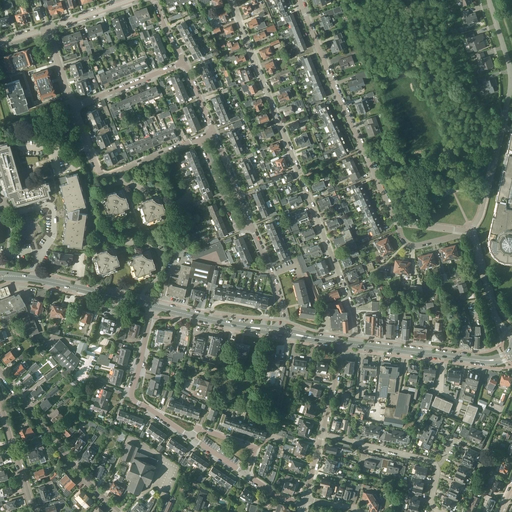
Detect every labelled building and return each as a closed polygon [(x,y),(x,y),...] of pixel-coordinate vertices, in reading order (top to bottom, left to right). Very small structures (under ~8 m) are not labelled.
[(57,13),(53,0),(52,0),(50,0),(48,1),(47,0),(42,0),(44,4),(43,4),(45,8),(48,7),(51,15),(57,13)] [(55,0),(54,0),(53,0),(57,13),(63,11),(61,2),(60,1),(57,2),(55,0)] [(222,3),(221,0),(212,0),(213,2),(211,3),(212,6),(214,6),(215,5),(216,8),(223,6),(222,3)] [(248,4),(242,7),(243,10),(243,11),(244,13),(245,13),(245,14),(251,11),(250,8),(253,7),(252,5),(258,2),(258,1),(257,0),(252,0),(251,1),(252,3),(249,5),(248,4)] [(284,1),(273,5),(274,7),(277,6),(279,10),(280,9),(281,13),(287,10),(286,7),(287,7),(286,6),(287,6),(286,3),(285,4),(284,1)] [(20,6),(22,13),(15,15),(17,22),(20,21),(21,24),(22,24),(23,24),(24,24),(25,23),(27,22),(26,17),(25,14),(29,13),(26,5),(20,6)] [(322,21),(320,22),(321,26),(323,25),(325,29),(329,28),(329,26),(334,24),(332,22),(335,21),(333,17),(331,18),(331,17),(338,14),(337,13),(342,11),(340,6),(324,12),(326,16),(325,17),(325,15),(320,17),(322,21)] [(33,9),(34,11),(33,11),(36,19),(42,17),(41,13),(42,13),(40,9),(39,7),(33,9)] [(150,19),(146,7),(140,9),(144,21),(150,19)] [(134,12),(135,15),(132,16),(135,23),(136,26),(139,25),(139,23),(144,21),(140,9),(134,12)] [(224,21),(223,19),(228,18),(227,16),(228,16),(227,13),(227,12),(227,11),(226,11),(226,10),(218,13),(220,17),(213,20),(216,27),(215,27),(215,29),(222,26),(220,22),(224,21)] [(478,22),(478,21),(475,13),(470,14),(468,10),(462,12),(464,18),(466,17),(468,24),(474,22),(474,24),(478,22)] [(5,13),(6,17),(3,17),(5,26),(11,24),(8,14),(8,13),(8,11),(5,12),(5,13)] [(289,22),(295,19),(294,17),(292,14),(288,15),(287,13),(282,14),(284,21),(282,22),(283,24),(286,23),(289,22)] [(117,18),(124,36),(130,34),(128,30),(127,31),(125,24),(126,24),(123,16),(117,18)] [(135,23),(132,16),(128,18),(131,25),(133,30),(136,28),(135,23)] [(252,21),(248,22),(249,23),(248,24),(249,26),(250,26),(250,27),(256,25),(258,29),(265,26),(264,22),(261,23),(259,17),(257,18),(251,20),(252,21)] [(117,18),(112,20),(118,38),(124,36),(117,18)] [(289,22),(291,27),(288,29),(297,25),(295,22),(296,22),(295,19),(289,22)] [(186,20),(186,21),(186,20),(184,21),(176,25),(179,31),(190,25),(189,23),(188,22),(187,22),(186,20)] [(100,24),(93,26),(96,36),(103,33),(100,24)] [(190,25),(179,31),(182,37),(193,30),(190,25)] [(223,28),(227,37),(231,36),(230,33),(234,31),(233,30),(234,30),(233,28),(232,28),(231,25),(223,28)] [(288,29),(289,32),(287,34),(288,36),(300,31),(299,29),(298,29),(297,25),(288,29)] [(96,36),(93,26),(86,28),(90,38),(96,36)] [(193,30),(182,37),(185,42),(193,38),(192,35),(198,32),(197,29),(196,29),(193,30)] [(80,31),(73,33),(76,41),(82,39),(80,31)] [(261,33),(254,36),(254,37),(254,38),(254,39),(255,40),(256,41),(266,37),(264,31),(260,32),(261,33)] [(300,31),(288,36),(288,38),(291,37),(293,40),(301,37),(300,34),(301,33),(300,31)] [(466,41),(467,40),(471,51),(485,46),(483,38),(484,38),(482,33),(474,36),(473,31),(464,35),(466,41)] [(334,43),(330,45),(333,53),(342,49),(340,43),(344,41),(340,32),(333,35),(335,40),(333,41),(334,43)] [(76,41),(73,33),(67,35),(70,46),(71,45),(72,46),(74,45),(74,44),(77,44),(76,41)] [(149,33),(140,36),(141,39),(146,38),(147,41),(150,39),(152,43),(160,40),(157,33),(150,36),(149,33)] [(67,35),(61,37),(64,48),(70,46),(70,47),(70,46),(67,35)] [(193,38),(185,42),(188,48),(196,43),(199,42),(196,36),(193,38)] [(301,37),(293,40),(294,43),(291,45),(292,45),(291,46),(292,47),(295,46),(297,45),(304,42),(303,40),(301,37)] [(90,49),(88,42),(87,39),(83,40),(88,55),(92,54),(90,49)] [(163,46),(160,40),(152,43),(154,49),(163,46)] [(229,47),(230,46),(233,52),(239,50),(239,47),(239,46),(240,45),(239,43),(238,43),(237,43),(237,42),(234,43),(233,41),(227,43),(229,47)] [(305,45),(304,42),(297,45),(298,48),(299,47),(301,51),(306,49),(305,45)] [(196,43),(188,48),(191,53),(199,49),(196,43)] [(165,52),(163,46),(154,49),(157,55),(165,52)] [(270,56),(269,54),(272,52),(269,46),(262,49),(259,50),(260,53),(260,54),(260,55),(261,56),(261,57),(262,56),(263,59),(270,56)] [(191,53),(195,59),(202,55),(201,53),(205,51),(204,48),(203,47),(199,49),(191,53)] [(53,87),(49,77),(50,77),(47,70),(48,70),(47,65),(36,69),(29,48),(22,51),(12,55),(11,54),(4,57),(12,82),(2,85),(12,115),(36,107),(34,102),(56,95),(53,87)] [(165,52),(157,55),(159,61),(167,58),(165,52)] [(482,66),(483,66),(485,70),(493,67),(490,56),(484,58),(483,52),(476,54),(480,66),(482,65),(482,66)] [(238,63),(245,60),(245,59),(244,57),(243,54),(238,56),(235,57),(234,55),(224,59),(225,62),(232,59),(233,61),(236,60),(238,63)] [(146,55),(137,59),(141,68),(147,66),(146,63),(149,62),(146,55)] [(304,59),(305,62),(302,63),(303,65),(312,62),(311,60),(309,56),(304,59)] [(351,56),(338,60),(342,69),(349,66),(348,65),(354,63),(351,56)] [(141,68),(137,59),(132,61),(136,71),(141,68)] [(198,68),(201,74),(209,70),(212,69),(211,69),(211,68),(211,67),(210,65),(209,65),(209,64),(208,64),(209,64),(207,60),(200,63),(201,67),(198,68)] [(136,71),(132,61),(126,63),(130,73),(136,71)] [(267,71),(268,71),(269,73),(275,71),(274,68),(275,68),(274,65),(275,64),(273,61),(265,65),(266,68),(265,68),(266,70),(267,70),(267,71)] [(72,71),(81,68),(80,62),(70,65),(72,71)] [(312,62),(303,65),(304,69),(298,72),(299,74),(302,72),(314,68),(314,66),(313,66),(312,63),(312,62)] [(126,63),(121,65),(125,75),(130,73),(126,63)] [(121,65),(115,68),(119,77),(125,75),(121,65)] [(81,68),(72,71),(74,77),(80,75),(81,78),(89,75),(88,72),(86,73),(85,70),(82,71),(81,68)] [(119,77),(115,68),(109,70),(113,80),(119,77)] [(241,76),(250,73),(250,72),(250,70),(249,70),(248,68),(242,70),(241,68),(237,70),(238,72),(240,77),(241,76)] [(314,68),(302,72),(303,74),(306,73),(308,77),(316,74),(315,71),(316,71),(314,68)] [(275,77),(271,79),(271,81),(272,82),(271,83),(272,84),(273,85),(281,82),(284,81),(282,77),(291,74),(289,69),(283,71),(282,72),(274,75),(275,77)] [(109,70),(104,72),(108,82),(113,80),(109,70)] [(203,80),(211,76),(209,70),(201,74),(203,80)] [(104,72),(104,71),(95,75),(98,82),(101,81),(102,84),(108,82),(104,72)] [(358,78),(348,82),(351,90),(355,89),(355,91),(362,88),(360,85),(364,83),(362,79),(367,77),(365,71),(357,74),(358,78)] [(250,73),(241,76),(241,77),(240,77),(241,79),(242,79),(243,81),(241,82),(238,83),(238,84),(238,86),(241,85),(242,85),(246,83),(245,81),(252,78),(251,76),(252,75),(251,74),(250,73)] [(181,80),(178,74),(167,79),(168,81),(171,80),(172,84),(181,80)] [(316,74),(308,77),(309,81),(304,83),(304,85),(307,84),(319,79),(318,77),(316,74)] [(89,75),(81,78),(82,81),(76,83),(78,89),(87,86),(86,80),(90,79),(89,75)] [(214,82),(213,79),(216,78),(214,75),(211,76),(203,80),(206,86),(214,82)] [(481,86),(484,85),(487,94),(494,92),(492,87),(493,87),(493,86),(497,85),(495,80),(490,81),(490,80),(486,81),(485,77),(479,79),(481,86)] [(319,79),(307,84),(308,86),(311,85),(314,84),(315,87),(321,85),(320,82),(319,79)] [(183,86),(181,80),(172,84),(175,90),(183,86)] [(208,91),(216,88),(217,89),(220,88),(217,81),(214,82),(206,86),(208,91)] [(246,84),(241,86),(244,92),(247,91),(249,95),(252,94),(252,93),(258,91),(254,83),(249,85),(248,83),(247,84),(246,84)] [(90,85),(87,86),(78,89),(80,95),(89,92),(92,91),(90,85)] [(315,87),(317,90),(313,92),(313,93),(311,94),(312,96),(324,91),(323,89),(322,89),(321,85),(315,87)] [(154,87),(150,89),(154,98),(162,95),(159,88),(157,89),(156,86),(155,87),(154,87)] [(183,86),(175,90),(178,96),(186,92),(183,86)] [(280,102),(280,103),(289,99),(292,98),(289,90),(290,90),(289,86),(283,89),(280,90),(279,91),(280,95),(277,96),(279,99),(278,100),(279,102),(280,102)] [(144,91),(148,101),(154,98),(150,89),(144,91)] [(139,93),(141,100),(142,100),(143,103),(148,101),(144,91),(139,93)] [(321,102),(320,99),(326,97),(324,94),(325,94),(324,91),(312,96),(313,98),(312,98),(313,102),(311,102),(313,106),(321,102)] [(188,98),(186,92),(178,96),(180,102),(188,98)] [(136,102),(142,100),(141,100),(139,93),(138,93),(133,96),(136,102)] [(214,105),(222,101),(219,95),(211,98),(214,105)] [(130,105),(136,102),(133,96),(128,98),(130,105)] [(125,107),(126,110),(132,107),(130,105),(128,98),(122,100),(125,107)] [(362,101),(355,104),(359,114),(371,109),(367,98),(361,100),(362,101)] [(247,101),(244,102),(245,106),(249,105),(251,104),(252,106),(253,105),(254,108),(255,107),(255,108),(256,108),(257,111),(261,109),(260,106),(263,105),(263,104),(263,103),(262,102),(262,101),(260,99),(255,101),(255,100),(252,101),(252,99),(247,101)] [(300,100),(294,102),(295,104),(296,107),(300,106),(301,109),(305,107),(301,99),(300,100)] [(119,109),(125,107),(122,100),(117,102),(119,109)] [(224,107),(227,106),(226,103),(227,103),(225,100),(222,101),(214,105),(216,110),(224,107)] [(119,109),(117,102),(112,104),(111,104),(112,107),(109,109),(113,118),(116,117),(115,115),(121,112),(119,109)] [(185,114),(193,110),(191,104),(182,107),(185,114)] [(320,115),(330,111),(329,108),(328,108),(327,105),(323,107),(322,104),(316,107),(320,115)] [(283,109),(282,109),(283,112),(283,113),(283,114),(284,115),(285,115),(295,111),(294,108),(293,105),(283,109)] [(224,107),(216,110),(218,116),(223,114),(227,113),(224,107)] [(89,119),(98,115),(96,109),(87,113),(89,119)] [(185,114),(178,116),(179,119),(180,119),(186,116),(187,119),(196,116),(193,110),(185,114)] [(320,115),(318,116),(319,118),(322,117),(324,120),(332,116),(331,113),(330,111),(320,115)] [(227,113),(223,114),(218,116),(221,122),(229,119),(227,113)] [(239,114),(238,115),(232,118),(234,121),(244,117),(243,113),(239,114)] [(252,120),(255,119),(255,118),(256,118),(257,119),(259,118),(261,123),(269,119),(266,113),(261,115),(258,116),(257,114),(254,116),(254,115),(251,116),(252,120)] [(101,121),(98,115),(89,119),(91,125),(101,121)] [(297,121),(294,122),(294,123),(289,125),(291,131),(300,128),(299,125),(298,123),(308,119),(307,115),(304,116),(298,118),(299,120),(297,121)] [(187,119),(187,120),(185,121),(187,126),(190,125),(198,122),(196,116),(187,119)] [(332,116),(324,120),(325,124),(320,126),(321,128),(325,127),(326,126),(329,125),(335,122),(334,120),(332,116)] [(371,124),(365,126),(369,136),(377,133),(376,129),(378,129),(377,128),(379,128),(375,116),(369,118),(371,124)] [(101,121),(91,125),(94,130),(100,128),(101,131),(108,128),(107,124),(106,125),(103,120),(101,121)] [(232,124),(234,128),(227,131),(229,137),(237,134),(235,131),(239,130),(238,127),(243,125),(241,120),(232,124)] [(201,128),(198,122),(190,125),(192,132),(201,128)] [(336,124),(335,122),(329,125),(326,126),(328,129),(331,128),(332,130),(337,128),(336,124)] [(166,129),(170,139),(175,137),(176,137),(175,133),(178,132),(174,123),(171,125),(172,127),(166,129)] [(108,128),(101,131),(102,134),(96,136),(99,142),(108,138),(106,135),(109,134),(108,132),(110,131),(108,128)] [(261,135),(262,135),(263,138),(266,137),(267,138),(271,136),(270,135),(274,134),(272,128),(263,131),(262,129),(253,133),(254,136),(261,134),(261,135)] [(330,132),(332,137),(335,136),(340,133),(339,131),(337,128),(332,130),(329,132),(330,132)] [(170,139),(166,129),(164,130),(165,133),(162,134),(165,141),(170,139)] [(489,244),(488,244),(489,244),(490,250),(490,251),(491,251),(494,256),(493,256),(494,256),(499,260),(499,261),(499,260),(505,262),(505,263),(506,263),(511,263),(511,132),(511,133),(509,143),(509,144),(507,154),(505,165),(507,165),(506,170),(504,169),(503,169),(503,170),(504,170),(502,180),(501,180),(499,190),(499,191),(497,201),(496,201),(497,201),(495,212),(496,212),(496,216),(494,216),(493,216),(494,217),(491,227),(489,237),(489,238),(489,244)] [(159,143),(156,136),(155,133),(153,134),(154,137),(151,138),(154,146),(159,143)] [(239,133),(237,134),(229,137),(232,143),(239,140),(241,139),(239,133)] [(330,141),(332,139),(334,143),(343,139),(341,136),(342,136),(340,133),(335,136),(332,137),(329,139),(330,141)] [(165,141),(162,134),(158,136),(158,135),(156,136),(159,143),(165,141)] [(148,148),(154,146),(151,138),(150,136),(144,138),(148,148)] [(302,136),(295,139),(297,145),(304,142),(303,139),(305,138),(304,136),(302,137),(302,136)] [(108,138),(99,142),(101,148),(107,145),(109,148),(116,145),(114,142),(113,143),(112,140),(109,141),(108,138)] [(148,148),(144,138),(139,140),(142,150),(147,148),(148,148)] [(343,139),(334,143),(336,147),(331,149),(332,151),(334,150),(346,145),(345,142),(344,142),(343,139)] [(142,150),(139,140),(133,143),(137,152),(142,150)] [(239,140),(232,143),(234,148),(241,145),(239,140)] [(127,142),(123,144),(127,152),(130,151),(132,155),(137,153),(133,143),(128,145),(127,142)] [(7,192),(8,195),(8,196),(9,198),(9,199),(10,199),(11,198),(12,198),(14,206),(18,205),(18,206),(29,203),(28,202),(50,196),(48,190),(50,189),(48,182),(46,183),(45,181),(22,187),(10,144),(7,145),(7,143),(0,144),(0,143),(0,167),(3,177),(7,192)] [(272,144),(269,146),(273,155),(281,152),(280,149),(278,143),(273,145),(272,144)] [(244,144),(241,145),(234,148),(236,154),(243,151),(242,148),(245,147),(244,144)] [(116,145),(109,148),(110,151),(103,154),(106,160),(115,156),(114,153),(117,152),(115,149),(117,148),(116,145)] [(346,145),(334,150),(337,156),(338,159),(345,156),(345,155),(347,154),(346,152),(348,151),(347,147),(346,145)] [(308,149),(308,151),(302,154),(303,156),(302,157),(303,161),(311,158),(310,153),(314,152),(313,147),(308,149)] [(188,158),(196,155),(193,149),(186,152),(188,158)] [(180,161),(179,161),(181,164),(189,161),(190,164),(198,161),(196,155),(188,158),(185,159),(182,160),(180,161)] [(115,156),(106,160),(108,165),(117,162),(115,156)] [(273,164),(276,163),(277,166),(278,165),(285,163),(283,157),(272,162),(273,164)] [(346,169),(355,165),(354,162),(352,159),(349,160),(348,157),(340,161),(341,164),(344,163),(345,167),(346,169)] [(242,168),(252,164),(249,158),(247,159),(240,162),(242,168)] [(190,164),(182,167),(183,170),(191,166),(193,170),(201,167),(198,161),(190,164)] [(280,173),(281,172),(280,170),(287,168),(285,163),(278,165),(277,166),(274,167),(276,172),(274,173),(275,175),(280,173)] [(254,169),(252,164),(242,168),(244,173),(254,169)] [(346,169),(344,170),(345,172),(347,171),(349,174),(346,176),(358,171),(358,170),(357,170),(356,167),(355,165),(346,169)] [(203,173),(201,167),(193,170),(195,176),(203,173)] [(256,175),(254,169),(244,173),(246,179),(254,176),(256,175)] [(359,173),(358,171),(346,176),(347,178),(350,177),(353,183),(359,181),(357,178),(360,176),(359,173)] [(66,176),(58,178),(60,185),(59,185),(61,190),(62,190),(64,195),(62,195),(64,202),(66,202),(67,207),(66,207),(67,211),(66,211),(65,217),(66,217),(65,221),(67,221),(66,226),(65,226),(64,233),(65,234),(64,239),(63,238),(62,242),(68,243),(67,246),(73,247),(73,246),(82,247),(83,241),(82,241),(82,239),(84,239),(84,235),(83,235),(84,230),(85,230),(86,223),(85,222),(85,217),(87,218),(87,214),(88,210),(86,206),(87,206),(87,205),(85,206),(85,203),(86,203),(84,196),(83,196),(81,191),(82,191),(80,183),(79,184),(78,179),(79,178),(77,173),(73,174),(72,175),(69,175),(69,174),(65,175),(66,176)] [(203,173),(195,176),(197,182),(205,178),(203,173)] [(280,173),(275,175),(271,177),(273,181),(277,180),(277,181),(284,178),(286,182),(293,180),(290,174),(288,175),(288,173),(281,176),(280,173)] [(255,179),(254,176),(246,179),(249,184),(256,182),(257,185),(264,182),(262,179),(259,180),(258,178),(255,179)] [(205,178),(197,182),(200,187),(208,184),(205,178)] [(317,191),(326,187),(324,181),(319,182),(316,183),(316,184),(312,185),(312,186),(311,186),(313,189),(314,190),(316,189),(317,191)] [(355,195),(364,191),(363,188),(364,188),(362,185),(361,185),(359,186),(357,183),(351,186),(352,189),(355,195)] [(210,190),(208,184),(200,187),(202,193),(210,190)] [(287,186),(288,188),(290,193),(297,190),(295,185),(293,186),(292,184),(287,186)] [(202,193),(204,199),(205,199),(212,196),(210,190),(202,193)] [(255,200),(262,197),(259,191),(252,193),(255,200)] [(355,195),(356,198),(354,199),(355,201),(357,201),(367,197),(366,194),(365,191),(364,191),(355,195)] [(120,196),(120,195),(121,194),(121,193),(118,194),(118,193),(117,194),(116,192),(106,195),(108,200),(105,201),(106,202),(105,203),(104,204),(105,208),(104,208),(106,215),(111,214),(112,218),(119,216),(119,215),(123,214),(123,213),(123,211),(125,211),(124,208),(129,207),(126,197),(124,197),(124,196),(123,196),(122,196),(121,196),(120,196)] [(320,205),(338,198),(336,193),(333,194),(333,195),(329,197),(328,197),(318,201),(320,205)] [(297,197),(297,196),(288,199),(287,197),(280,199),(281,205),(289,202),(290,205),(294,203),(295,206),(298,204),(298,202),(301,201),(301,200),(302,199),(301,197),(300,197),(300,196),(297,197)] [(262,197),(255,200),(257,206),(264,202),(262,197)] [(357,201),(358,204),(355,206),(356,208),(359,206),(359,207),(369,202),(368,200),(369,199),(368,197),(367,197),(357,201)] [(157,202),(156,202),(157,200),(157,199),(155,200),(154,200),(153,200),(153,198),(143,201),(144,206),(142,207),(142,208),(141,210),(140,210),(142,214),(141,214),(143,221),(147,220),(149,224),(156,222),(155,221),(160,220),(159,219),(160,217),(161,217),(160,214),(165,213),(162,203),(160,204),(160,203),(159,203),(158,202),(157,202)] [(338,198),(320,205),(321,209),(336,204),(337,207),(335,208),(336,211),(342,209),(338,198)] [(260,211),(268,208),(266,202),(264,202),(257,206),(260,211)] [(369,202),(359,207),(361,210),(358,212),(359,214),(372,208),(371,205),(372,205),(370,202),(370,203),(369,202)] [(210,212),(218,209),(215,203),(207,206),(210,212)] [(262,217),(265,216),(266,219),(277,214),(276,211),(271,213),(269,208),(268,208),(260,211),(262,217)] [(372,208),(359,214),(360,216),(363,214),(365,218),(362,219),(375,214),(374,213),(375,213),(374,210),(373,210),(372,208)] [(220,215),(218,209),(210,212),(212,218),(220,215)] [(296,215),(292,216),(291,213),(286,214),(289,223),(307,215),(306,211),(296,215)] [(339,217),(326,221),(328,225),(340,221),(343,220),(346,219),(344,214),(340,216),(339,217)] [(376,216),(375,214),(362,219),(363,221),(369,218),(371,222),(377,219),(378,218),(377,216),(376,216)] [(223,221),(220,215),(212,218),(215,224),(223,221)] [(307,215),(289,223),(292,231),(298,229),(297,224),(299,223),(309,219),(307,215)] [(268,220),(269,223),(265,224),(267,231),(278,226),(275,220),(279,219),(278,216),(268,220)] [(377,219),(371,222),(373,228),(380,225),(380,224),(379,221),(378,222),(377,219)] [(223,221),(215,224),(217,231),(225,227),(223,221)] [(340,221),(328,225),(329,230),(333,228),(333,230),(337,229),(336,227),(339,226),(339,225),(341,224),(340,221)] [(343,228),(344,230),(346,235),(333,240),(335,244),(345,240),(344,239),(353,236),(349,225),(343,228)] [(371,231),(373,235),(383,231),(382,230),(383,230),(382,227),(381,227),(380,225),(373,228),(370,229),(371,231)] [(278,226),(267,231),(270,236),(277,233),(280,232),(278,226)] [(228,233),(225,227),(217,231),(220,236),(228,233)] [(301,236),(302,237),(314,232),(312,228),(300,232),(300,233),(301,236)] [(277,233),(270,236),(272,242),(282,238),(280,232),(277,233)] [(302,237),(301,236),(302,239),(302,240),(302,241),(305,240),(315,236),(314,232),(302,237)] [(355,241),(353,236),(344,239),(345,240),(335,244),(336,248),(349,243),(348,242),(350,241),(351,243),(355,241)] [(244,242),(242,237),(234,240),(236,246),(244,242)] [(302,246),(304,245),(303,242),(300,243),(298,237),(295,238),(299,247),(302,246)] [(282,238),(272,242),(274,248),(284,243),(282,238)] [(390,244),(387,238),(375,244),(376,247),(378,246),(380,249),(390,244)] [(219,241),(209,246),(211,252),(216,250),(222,247),(219,241)] [(247,248),(244,242),(236,246),(234,246),(237,252),(239,251),(247,248)] [(287,249),(284,243),(274,248),(277,253),(286,250),(287,249)] [(306,249),(307,250),(308,253),(304,254),(305,255),(308,254),(307,254),(320,248),(319,244),(306,249)] [(390,244),(380,249),(381,252),(379,253),(382,259),(388,256),(387,253),(392,251),(390,244)] [(459,251),(456,252),(454,246),(448,247),(450,258),(454,257),(454,259),(461,257),(459,251)] [(352,258),(359,255),(358,253),(360,252),(358,247),(354,249),(355,251),(348,253),(349,256),(341,260),(344,267),(352,264),(354,263),(352,258)] [(448,247),(441,249),(443,257),(441,258),(442,262),(447,261),(447,259),(450,258),(448,247)] [(249,254),(247,248),(239,251),(241,257),(249,254)] [(308,254),(305,255),(306,257),(309,256),(309,257),(311,256),(312,257),(318,254),(318,255),(323,254),(320,248),(307,254),(308,254)] [(111,253),(110,253),(111,251),(111,250),(108,251),(107,251),(106,249),(97,252),(98,257),(96,258),(96,259),(95,261),(94,261),(95,265),(95,266),(97,273),(101,271),(102,275),(109,273),(109,272),(113,271),(113,270),(114,268),(115,268),(114,266),(119,264),(116,254),(114,255),(114,254),(113,254),(112,254),(112,253),(111,253)] [(286,250),(277,253),(279,259),(282,258),(283,262),(290,259),(288,256),(289,255),(286,250)] [(53,256),(52,256),(51,262),(65,264),(65,266),(70,267),(71,259),(72,259),(73,254),(62,253),(62,252),(58,252),(53,252),(53,256)] [(147,257),(146,256),(147,255),(147,254),(144,255),(144,254),(143,255),(142,253),(132,256),(134,261),(131,262),(132,263),(131,264),(130,265),(131,269),(130,269),(133,276),(137,275),(138,279),(145,277),(145,276),(149,275),(149,274),(150,272),(151,272),(150,269),(155,267),(152,258),(150,258),(150,257),(149,257),(148,257),(147,257)] [(249,254),(241,257),(245,266),(244,266),(249,267),(249,264),(248,261),(251,260),(249,254)] [(432,254),(425,255),(428,266),(431,265),(432,267),(437,266),(436,261),(434,262),(432,254)] [(425,255),(418,257),(420,263),(417,264),(418,271),(425,269),(424,267),(428,266),(425,255)] [(314,265),(306,267),(307,268),(308,271),(309,273),(316,270),(327,265),(325,260),(316,263),(316,262),(314,264),(314,265)] [(402,261),(395,260),(394,267),(391,266),(390,273),(397,274),(397,272),(401,272),(402,261)] [(211,282),(214,270),(215,266),(192,261),(191,267),(181,264),(178,278),(170,276),(166,295),(183,299),(188,277),(201,280),(211,282)] [(402,261),(401,272),(404,273),(404,275),(411,276),(412,269),(408,269),(409,263),(402,261)] [(368,271),(374,269),(372,262),(365,264),(368,271)] [(354,267),(355,269),(346,273),(349,280),(350,282),(351,282),(353,281),(353,280),(353,278),(358,276),(357,273),(363,271),(363,269),(366,268),(364,263),(354,267)] [(316,270),(309,273),(309,275),(312,274),(317,272),(318,276),(321,275),(320,274),(321,274),(326,272),(326,273),(329,272),(329,271),(327,265),(316,270)] [(462,276),(460,269),(453,270),(455,278),(462,276)] [(220,299),(222,289),(217,288),(218,285),(215,284),(218,270),(214,270),(211,282),(211,283),(210,290),(214,291),(213,298),(216,298),(216,299),(219,300),(219,299),(220,299)] [(386,278),(387,272),(380,271),(379,277),(379,279),(383,279),(383,278),(386,278)] [(303,279),(293,282),(298,304),(300,303),(307,302),(308,301),(303,279)] [(321,279),(313,282),(314,285),(318,283),(319,288),(323,286),(324,289),(334,285),(332,279),(322,283),(321,279)] [(464,281),(457,282),(458,285),(461,297),(459,297),(460,300),(465,299),(465,296),(464,296),(463,291),(467,290),(466,289),(467,289),(466,286),(465,286),(464,283),(464,281)] [(357,290),(367,286),(366,284),(364,285),(363,282),(351,286),(353,290),(356,289),(357,290)] [(222,289),(220,299),(224,300),(225,298),(227,299),(229,289),(230,285),(230,284),(227,284),(226,285),(223,284),(222,289)] [(7,285),(0,287),(0,296),(10,293),(7,285)] [(229,289),(227,299),(230,299),(230,300),(232,301),(233,300),(235,290),(232,289),(233,286),(230,285),(229,289)] [(236,286),(235,290),(233,300),(234,300),(234,301),(237,301),(240,301),(242,291),(243,288),(236,286)] [(425,295),(429,294),(427,286),(422,287),(418,286),(417,293),(423,294),(425,294),(425,295)] [(198,290),(196,299),(199,299),(198,300),(202,301),(202,300),(204,292),(201,291),(198,290)] [(249,290),(248,293),(246,302),(247,303),(247,304),(250,304),(250,303),(253,304),(255,294),(255,291),(249,290)] [(328,293),(325,295),(328,301),(330,300),(331,300),(339,297),(337,290),(328,293)] [(248,293),(242,291),(240,301),(243,302),(243,303),(245,303),(246,302),(248,293)] [(371,296),(370,292),(356,298),(357,302),(359,303),(362,302),(362,303),(367,301),(366,298),(371,296)] [(1,298),(2,299),(0,299),(0,315),(3,314),(4,318),(10,316),(11,320),(19,317),(26,338),(28,337),(35,341),(33,335),(39,332),(34,320),(31,321),(25,304),(19,293),(18,293),(10,296),(9,295),(1,298)] [(257,294),(255,294),(253,304),(255,304),(255,306),(259,307),(261,297),(257,296),(257,294)] [(268,298),(261,297),(259,307),(260,307),(260,308),(262,308),(263,307),(266,308),(268,298)] [(31,311),(39,313),(40,311),(42,312),(43,307),(41,307),(42,302),(38,301),(38,300),(34,299),(31,311)] [(390,304),(384,304),(384,309),(384,310),(387,310),(388,314),(390,314),(389,319),(388,319),(388,321),(386,321),(385,336),(385,338),(395,338),(395,337),(396,324),(398,324),(398,314),(395,314),(394,308),(394,304),(394,300),(389,301),(390,304)] [(331,327),(331,330),(340,330),(340,331),(343,331),(344,332),(346,332),(347,331),(347,328),(350,328),(349,315),(346,315),(346,312),(344,312),(342,304),(342,303),(341,303),(341,302),(331,306),(332,309),(330,309),(330,310),(331,327)] [(50,317),(56,318),(57,317),(59,307),(57,306),(57,305),(56,304),(54,303),(53,304),(53,305),(50,305),(49,309),(52,309),(50,317)] [(418,336),(417,340),(425,341),(426,328),(422,328),(423,320),(428,321),(427,314),(425,305),(421,306),(421,308),(421,312),(425,313),(425,314),(421,314),(420,318),(421,318),(420,324),(420,328),(419,337),(418,336)] [(315,308),(300,306),(299,316),(314,318),(315,308)] [(66,308),(59,307),(57,317),(59,318),(60,316),(64,317),(65,313),(67,313),(68,309),(66,309),(66,308)] [(80,321),(79,324),(80,325),(83,326),(84,325),(85,322),(89,323),(92,313),(82,311),(80,321)] [(365,314),(365,316),(364,324),(364,327),(364,332),(365,333),(366,334),(371,334),(372,316),(372,315),(372,314),(369,314),(365,314)] [(99,324),(98,329),(105,330),(105,333),(107,333),(112,335),(114,325),(115,326),(116,319),(104,316),(104,317),(102,317),(100,325),(99,324)] [(401,338),(402,339),(409,339),(409,329),(409,321),(410,321),(411,316),(405,316),(405,320),(402,320),(402,321),(401,321),(401,324),(402,325),(402,328),(401,328),(401,338)] [(442,333),(438,332),(438,330),(441,330),(442,323),(436,322),(435,329),(433,329),(432,340),(442,341),(442,340),(443,337),(442,337),(441,337),(442,333)] [(139,325),(131,323),(128,334),(136,336),(138,336),(139,329),(138,329),(139,325)] [(162,342),(164,331),(157,329),(154,341),(158,342),(159,341),(162,342)] [(165,329),(164,331),(162,342),(170,343),(172,331),(165,329)] [(208,352),(213,354),(218,355),(222,338),(211,336),(208,335),(207,341),(210,342),(209,348),(208,348),(208,352)] [(192,347),(187,346),(185,357),(200,360),(205,338),(194,336),(192,347)] [(60,339),(48,351),(65,369),(70,375),(79,360),(60,339)] [(79,343),(76,352),(83,354),(87,343),(84,342),(80,340),(80,341),(79,343)] [(248,347),(234,345),(232,356),(242,357),(241,363),(245,364),(246,357),(247,357),(248,347)] [(116,354),(128,357),(129,357),(130,354),(129,353),(130,350),(121,348),(119,355),(116,354)] [(15,357),(13,354),(15,353),(12,350),(11,351),(10,351),(2,357),(7,363),(8,365),(11,362),(10,361),(15,357)] [(128,357),(116,354),(116,357),(118,358),(117,362),(116,362),(126,364),(126,363),(128,361),(127,360),(127,359),(128,357)] [(265,361),(264,370),(270,371),(271,368),(271,367),(271,365),(274,365),(282,367),(283,361),(281,360),(279,360),(279,358),(280,356),(275,355),(275,356),(274,358),(266,356),(266,358),(265,358),(265,361)] [(154,357),(153,360),(152,360),(151,363),(152,363),(152,364),(161,366),(162,359),(154,357)] [(285,374),(285,376),(289,377),(291,377),(292,372),(297,373),(298,369),(304,371),(305,365),(306,366),(307,361),(297,360),(297,358),(293,357),(291,368),(290,368),(290,371),(286,370),(285,374)] [(229,367),(231,362),(226,361),(226,359),(221,358),(220,365),(229,367)] [(367,364),(368,360),(363,359),(362,374),(363,375),(362,380),(370,381),(371,371),(367,370),(367,364)] [(23,362),(21,363),(12,369),(17,375),(18,376),(19,376),(21,375),(21,373),(21,372),(29,366),(25,360),(23,362)] [(29,372),(38,365),(40,363),(38,361),(36,363),(36,362),(28,369),(30,371),(29,372)] [(347,361),(344,377),(352,379),(354,362),(347,361)] [(317,362),(315,372),(326,374),(327,363),(317,362)] [(161,366),(152,364),(150,371),(159,373),(161,366)] [(377,365),(367,364),(367,370),(371,371),(370,381),(370,376),(375,376),(375,377),(376,377),(377,365)] [(389,378),(391,365),(381,364),(380,377),(381,377),(381,378),(382,378),(382,383),(381,383),(379,397),(386,398),(387,392),(387,393),(389,378)] [(29,372),(31,374),(23,380),(25,382),(24,383),(26,386),(27,385),(27,386),(37,378),(33,373),(40,368),(38,365),(29,372)] [(391,365),(389,378),(387,393),(394,393),(396,379),(395,379),(395,378),(396,378),(396,376),(398,376),(398,374),(399,374),(399,372),(399,368),(398,367),(397,367),(397,365),(391,365)] [(415,376),(417,376),(418,372),(419,372),(419,366),(416,366),(413,365),(409,365),(408,372),(411,373),(410,373),(413,374),(416,375),(415,376)] [(58,370),(56,367),(44,376),(47,380),(58,370)] [(432,367),(430,367),(430,368),(425,367),(424,376),(423,380),(427,380),(426,382),(425,386),(428,387),(429,383),(428,383),(429,376),(430,376),(431,367),(432,367)] [(432,367),(431,367),(430,376),(429,376),(428,383),(429,383),(428,387),(432,387),(433,385),(433,383),(434,383),(434,380),(435,377),(436,368),(432,368),(432,367)] [(113,368),(112,375),(121,377),(122,377),(123,374),(122,373),(123,370),(113,368)] [(449,370),(448,380),(454,381),(454,384),(459,385),(459,382),(460,382),(461,372),(456,371),(454,370),(454,371),(449,370)] [(460,391),(458,399),(473,403),(475,395),(474,394),(476,390),(477,385),(478,383),(480,375),(478,375),(478,374),(476,374),(473,373),(471,372),(471,373),(469,372),(467,380),(466,382),(463,381),(460,391)] [(413,374),(410,373),(409,381),(413,382),(412,385),(416,386),(417,376),(415,376),(416,375),(413,374)] [(511,376),(511,375),(502,373),(499,384),(503,386),(503,387),(506,388),(506,386),(510,387),(511,376)] [(121,377),(112,375),(109,374),(108,378),(111,378),(110,382),(119,384),(121,377)] [(88,377),(86,379),(103,387),(105,383),(99,381),(88,377)] [(497,380),(497,379),(495,378),(495,379),(492,377),(488,384),(489,384),(487,388),(489,389),(493,391),(495,387),(494,386),(497,380)] [(202,388),(204,381),(201,380),(201,379),(198,378),(196,378),(195,379),(195,380),(194,380),(193,383),(197,384),(198,384),(200,384),(199,387),(202,388)] [(160,381),(151,379),(150,382),(149,382),(148,385),(149,385),(149,386),(158,388),(160,381)] [(204,381),(202,388),(203,389),(202,394),(203,394),(202,397),(210,399),(210,396),(209,395),(212,383),(204,381)] [(40,385),(40,384),(37,387),(36,387),(34,389),(34,390),(31,392),(36,399),(45,391),(45,390),(47,389),(42,383),(40,385)] [(58,388),(56,386),(56,385),(47,393),(51,397),(60,390),(58,388)] [(158,388),(149,386),(147,393),(158,396),(160,389),(158,388)] [(319,396),(321,390),(320,389),(320,387),(316,386),(315,388),(310,387),(308,396),(311,397),(318,399),(319,396)] [(103,389),(98,402),(98,403),(106,405),(111,392),(103,389)] [(348,405),(347,405),(349,397),(350,394),(343,392),(342,397),(343,397),(341,404),(344,405),(344,407),(346,407),(347,407),(348,405)] [(374,401),(375,393),(365,392),(364,400),(374,401)] [(429,406),(430,402),(430,400),(432,394),(425,392),(421,407),(428,409),(429,407),(429,406)] [(403,394),(399,409),(401,409),(401,412),(400,417),(405,418),(406,419),(409,405),(412,406),(414,394),(408,393),(408,394),(403,393),(403,394)] [(41,401),(42,402),(40,404),(45,409),(52,404),(49,400),(51,399),(50,396),(47,398),(45,400),(44,399),(41,401)] [(65,404),(71,399),(68,396),(62,401),(62,400),(57,404),(59,407),(64,403),(65,404)] [(438,407),(442,398),(440,397),(436,396),(433,402),(431,401),(429,406),(431,407),(432,405),(438,407)] [(447,400),(445,399),(442,398),(438,407),(442,409),(443,409),(447,400)] [(480,399),(477,405),(485,408),(487,402),(480,399)] [(176,402),(169,400),(167,407),(173,410),(176,402)] [(453,403),(447,400),(443,409),(449,412),(448,415),(451,416),(453,410),(450,409),(453,403)] [(95,401),(93,405),(91,404),(87,413),(90,414),(92,409),(99,411),(99,414),(104,416),(105,413),(108,406),(106,405),(98,403),(95,401)] [(182,404),(176,402),(173,410),(179,412),(182,404)] [(200,411),(193,408),(191,416),(197,418),(200,411),(202,412),(205,404),(202,403),(200,411)] [(307,404),(305,403),(302,414),(313,417),(315,410),(311,409),(312,405),(307,404)] [(182,404),(179,412),(185,414),(188,406),(182,404)] [(359,410),(360,407),(358,406),(358,405),(357,405),(352,404),(350,413),(359,415),(360,413),(360,411),(359,410)] [(476,412),(477,411),(478,407),(469,404),(468,406),(467,409),(476,412)] [(188,406),(185,414),(191,416),(193,408),(188,406)] [(399,409),(396,408),(386,406),(384,416),(385,416),(383,424),(403,428),(404,420),(405,418),(400,417),(401,412),(401,409),(399,409)] [(367,408),(360,407),(359,410),(360,411),(360,413),(362,413),(361,421),(364,422),(364,420),(365,416),(366,411),(367,412),(368,409),(366,409),(367,408)] [(58,408),(57,410),(56,408),(48,415),(49,416),(48,416),(50,418),(50,417),(53,421),(58,417),(59,419),(62,416),(59,412),(61,411),(58,408)] [(214,420),(217,410),(210,408),(207,417),(208,418),(208,419),(210,419),(211,419),(214,420)] [(467,409),(466,411),(465,414),(474,417),(476,413),(479,414),(480,412),(477,411),(476,412),(467,409)] [(116,417),(120,419),(119,422),(121,422),(122,420),(125,412),(119,410),(116,417)] [(125,412),(122,420),(128,422),(131,414),(125,412)] [(231,419),(231,418),(225,416),(226,414),(222,413),(220,421),(223,422),(222,425),(228,427),(231,419)] [(430,425),(438,429),(441,423),(440,423),(440,421),(442,422),(443,418),(432,413),(429,419),(433,420),(432,424),(431,423),(430,425)] [(131,414),(128,422),(134,424),(137,416),(131,414)] [(471,425),(474,417),(465,414),(464,416),(463,420),(468,422),(467,424),(471,425)] [(143,419),(137,416),(134,424),(137,425),(136,427),(139,428),(143,419)] [(507,427),(511,429),(511,421),(509,421),(510,421),(503,418),(501,424),(507,427)] [(231,419),(228,427),(234,429),(236,421),(231,419)] [(303,420),(301,427),(310,430),(312,423),(303,420)] [(242,423),(236,421),(234,429),(240,431),(242,423)] [(342,427),(343,425),(343,423),(334,421),(332,428),(338,429),(339,428),(340,428),(340,427),(342,427)] [(73,430),(74,429),(70,425),(69,426),(67,423),(60,429),(67,436),(71,433),(72,433),(73,431),(73,430)] [(248,425),(242,423),(240,431),(245,433),(248,425)] [(151,434),(156,427),(150,424),(146,430),(151,434)] [(373,437),(376,426),(370,424),(369,428),(365,427),(366,426),(364,426),(361,435),(367,436),(368,435),(369,435),(369,436),(373,437)] [(254,428),(248,425),(245,433),(251,435),(254,428)] [(425,429),(422,434),(434,439),(438,429),(430,425),(429,427),(430,427),(428,431),(425,429)] [(35,434),(33,431),(31,426),(27,428),(26,427),(24,429),(23,428),(19,430),(25,441),(31,437),(31,436),(35,434)] [(382,427),(376,426),(373,437),(376,438),(377,437),(379,437),(378,439),(384,440),(386,431),(384,431),(384,432),(381,431),(382,427)] [(156,427),(151,434),(156,437),(161,431),(156,427)] [(310,430),(301,427),(300,428),(298,427),(297,430),(299,430),(298,434),(308,437),(310,430)] [(472,440),(476,429),(471,427),(470,430),(466,429),(467,428),(465,427),(461,435),(466,438),(467,437),(469,437),(468,439),(472,440)] [(79,437),(77,439),(74,443),(75,444),(73,446),(76,447),(75,448),(78,450),(79,449),(79,450),(83,445),(85,442),(84,442),(87,439),(83,437),(84,435),(82,433),(83,432),(79,428),(78,432),(76,434),(79,437)] [(260,430),(254,428),(251,435),(257,437),(260,430)] [(476,429),(472,440),(475,441),(475,440),(477,441),(477,442),(480,444),(480,443),(483,444),(487,434),(482,432),(482,431),(476,429)] [(260,430),(257,437),(263,439),(266,432),(260,430)] [(386,431),(384,440),(390,441),(390,440),(392,441),(392,442),(396,443),(399,431),(392,430),(391,434),(388,433),(388,431),(386,431)] [(161,431),(156,437),(159,439),(158,441),(161,442),(166,435),(161,431)] [(404,432),(399,431),(396,443),(399,444),(399,442),(402,443),(401,444),(407,445),(410,435),(408,435),(407,436),(406,436),(406,437),(403,436),(404,432)] [(434,439),(422,434),(420,440),(423,442),(422,445),(421,445),(420,446),(428,450),(431,445),(430,444),(431,442),(432,443),(434,439)] [(176,441),(171,438),(166,444),(169,446),(168,448),(170,450),(172,448),(176,441)] [(296,447),(305,450),(307,444),(296,440),(295,444),(297,445),(296,447)] [(176,441),(172,448),(176,451),(181,445),(176,441)] [(29,454),(29,455),(29,456),(29,457),(30,458),(31,461),(40,458),(44,457),(43,453),(43,452),(42,450),(42,449),(44,448),(41,442),(33,447),(34,450),(31,451),(31,453),(29,454)] [(138,447),(137,447),(126,443),(120,458),(128,461),(129,461),(131,461),(126,474),(127,475),(126,477),(130,479),(127,488),(139,493),(142,484),(147,486),(148,483),(149,483),(154,471),(153,470),(157,460),(137,452),(138,447)] [(269,443),(266,449),(274,452),(276,446),(269,443)] [(305,450),(296,447),(294,447),(284,444),(283,449),(286,450),(286,448),(293,448),(292,453),(294,454),(303,457),(304,457),(305,454),(304,454),(305,450)] [(186,448),(181,445),(176,451),(179,453),(179,454),(181,456),(186,448)] [(84,454),(82,456),(88,460),(89,460),(93,462),(95,457),(93,455),(95,453),(94,452),(96,450),(90,446),(87,450),(86,450),(84,454)] [(337,449),(338,448),(328,446),(327,452),(334,453),(334,456),(339,457),(341,450),(337,449)] [(466,450),(464,455),(474,460),(476,455),(478,455),(479,452),(470,448),(469,451),(466,450)] [(274,452),(266,449),(264,455),(272,458),(274,452)] [(192,452),(188,459),(186,457),(181,464),(183,466),(186,461),(192,465),(198,456),(192,452)] [(369,467),(372,456),(369,455),(368,456),(366,456),(366,455),(360,453),(358,462),(360,462),(361,461),(365,462),(364,466),(369,467)] [(111,460),(107,458),(107,457),(102,455),(97,467),(93,475),(100,478),(105,465),(104,465),(105,463),(109,464),(107,469),(111,471),(113,465),(113,464),(114,461),(115,461),(117,456),(114,454),(111,460)] [(264,455),(262,461),(270,463),(272,458),(264,455)] [(464,462),(463,465),(472,468),(474,469),(476,461),(475,461),(474,460),(464,455),(461,461),(464,462)] [(198,456),(192,465),(193,463),(198,466),(203,459),(198,456)] [(372,456),(369,467),(375,469),(376,465),(379,466),(379,467),(381,467),(383,459),(377,457),(377,458),(375,458),(375,457),(372,456)] [(510,467),(511,465),(507,463),(508,460),(502,457),(501,460),(503,461),(499,471),(501,472),(501,471),(507,474),(508,471),(507,471),(509,466),(510,467)] [(203,459),(198,466),(197,468),(202,471),(208,463),(203,459)] [(289,462),(292,463),(290,467),(296,469),(295,471),(298,473),(302,463),(290,459),(289,462)] [(328,459),(326,464),(335,467),(336,465),(338,466),(339,462),(337,461),(328,459)] [(389,460),(383,459),(381,467),(383,468),(383,466),(387,467),(386,471),(392,473),(395,461),(391,460),(391,462),(389,461),(389,460)] [(270,463),(262,461),(260,467),(268,469),(270,463)] [(395,461),(392,473),(398,474),(398,470),(401,471),(400,473),(402,473),(401,475),(403,475),(405,466),(403,466),(403,463),(400,463),(400,464),(398,463),(398,462),(395,461)] [(335,467),(326,464),(324,471),(334,473),(337,473),(338,468),(335,467)] [(459,466),(457,471),(467,476),(469,471),(470,472),(472,468),(463,465),(462,468),(459,466)] [(218,470),(213,466),(208,473),(211,475),(210,476),(213,478),(214,476),(218,470)] [(413,474),(413,475),(410,475),(409,476),(422,479),(423,477),(425,477),(427,469),(415,466),(415,469),(416,469),(414,474),(413,474)] [(34,472),(35,475),(35,476),(35,477),(36,478),(37,478),(38,480),(41,479),(40,477),(47,475),(46,471),(49,470),(48,467),(39,470),(34,472)] [(268,469),(260,467),(258,473),(265,475),(268,469)] [(7,473),(5,474),(4,470),(0,471),(0,481),(9,479),(7,473)] [(223,473),(218,470),(214,476),(217,478),(215,481),(217,482),(219,480),(223,473)] [(467,476),(457,471),(454,478),(457,479),(456,481),(464,485),(465,483),(464,482),(467,476)] [(228,477),(223,473),(219,480),(221,481),(220,484),(222,485),(224,483),(228,477)] [(64,485),(70,479),(65,474),(59,480),(60,480),(58,482),(62,486),(64,485)] [(118,480),(116,483),(113,482),(109,489),(110,489),(109,490),(112,491),(114,492),(118,485),(119,484),(121,480),(122,477),(120,475),(117,480),(118,480)] [(286,479),(285,481),(281,490),(291,494),(291,493),(293,494),(295,493),(295,492),(294,490),(293,490),(295,484),(290,483),(292,477),(286,475),(285,478),(286,479)] [(422,479),(409,476),(412,477),(412,480),(413,480),(412,486),(423,489),(424,483),(421,482),(422,479)] [(228,477),(224,483),(227,485),(225,487),(228,489),(229,487),(234,480),(228,477)] [(70,490),(75,484),(70,479),(64,485),(67,487),(63,493),(67,497),(72,492),(70,490)] [(332,481),(331,481),(322,479),(321,485),(324,486),(329,487),(332,488),(333,488),(334,484),(331,484),(332,481)] [(489,484),(488,486),(485,493),(490,496),(493,489),(499,492),(500,490),(499,489),(501,485),(502,485),(503,483),(495,479),(492,486),(489,484)] [(451,483),(449,488),(459,493),(462,488),(463,488),(464,485),(456,481),(454,484),(451,483)] [(41,495),(48,493),(47,490),(46,490),(44,485),(38,487),(41,495)] [(124,488),(118,485),(114,492),(116,493),(115,494),(118,495),(118,494),(119,495),(124,488)] [(11,486),(0,490),(1,494),(3,493),(4,497),(7,496),(11,495),(10,493),(13,493),(11,486)] [(329,487),(324,486),(322,493),(330,495),(332,488),(329,487)] [(409,491),(408,494),(418,497),(418,494),(421,495),(423,489),(412,486),(410,492),(409,491)] [(346,490),(344,498),(350,499),(352,492),(353,488),(347,487),(346,490)] [(250,504),(251,502),(252,502),(255,498),(253,497),(254,494),(245,488),(240,495),(247,499),(246,500),(248,502),(247,503),(245,510),(249,511),(251,511),(255,511),(258,506),(251,504),(251,505),(250,504)] [(459,493),(449,488),(446,494),(449,495),(448,497),(457,501),(458,499),(457,498),(459,493)] [(48,493),(41,495),(43,501),(52,499),(51,496),(54,495),(54,496),(60,494),(57,490),(52,492),(49,493),(48,493)] [(87,496),(82,491),(81,492),(80,490),(74,495),(76,497),(75,498),(78,500),(76,502),(77,502),(74,505),(70,509),(71,511),(76,507),(80,503),(87,496)] [(368,504),(378,498),(375,494),(373,495),(372,494),(364,492),(362,498),(365,499),(366,501),(366,502),(368,504)] [(490,496),(485,493),(483,498),(485,499),(483,505),(488,507),(486,511),(489,511),(490,511),(492,509),(495,501),(489,498),(490,496)] [(418,497),(408,494),(407,498),(409,498),(407,503),(419,506),(420,500),(417,500),(418,497)] [(198,495),(194,508),(196,509),(196,510),(200,511),(200,510),(200,511),(202,507),(204,508),(206,501),(204,501),(205,497),(198,495)] [(92,501),(87,496),(80,503),(76,507),(78,509),(81,506),(79,504),(80,503),(85,508),(86,507),(87,509),(90,506),(88,505),(92,501)] [(481,499),(475,496),(469,509),(470,509),(470,510),(473,511),(475,511),(481,499)] [(457,501),(448,497),(447,501),(444,499),(441,505),(452,510),(454,504),(455,505),(457,501)] [(147,504),(144,507),(146,509),(149,511),(154,502),(153,502),(154,500),(152,498),(150,500),(147,504)] [(380,501),(378,498),(368,504),(369,507),(370,507),(371,508),(371,511),(374,511),(376,511),(379,504),(378,502),(380,501)] [(160,511),(159,511),(164,511),(169,501),(165,499),(160,511)] [(15,500),(6,503),(7,506),(4,506),(5,510),(8,509),(8,510),(17,507),(15,500)] [(164,511),(168,511),(173,502),(169,501),(164,511)] [(131,510),(133,511),(142,511),(146,509),(144,507),(138,502),(131,510)] [(417,511),(419,506),(407,503),(406,509),(405,509),(403,511),(413,511),(414,511),(415,511),(417,511)]
